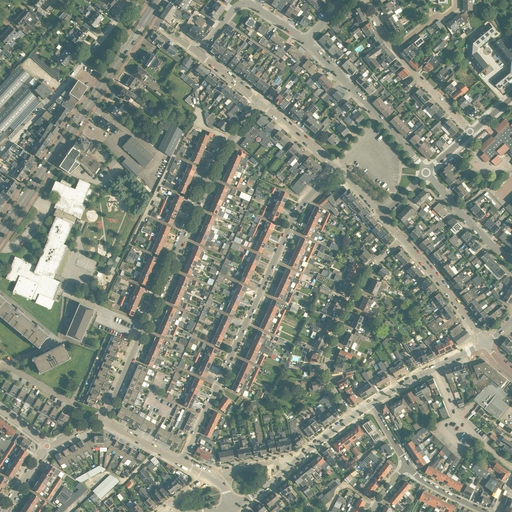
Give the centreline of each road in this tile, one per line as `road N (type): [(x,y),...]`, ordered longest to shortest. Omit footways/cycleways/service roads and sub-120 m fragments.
road 1 (residential): [(103,420),(217,155),(259,102)]
road 2 (residential): [(181,463),(294,215),(332,164)]
road 3 (tertiary): [(0,238),(122,52)]
road 4 (tertiary): [(122,52),(0,229)]
road 5 (residential): [(353,417),(328,382),(328,354),(370,265),(400,236)]
road 6 (residential): [(0,154),(129,1)]
road 7 (residential): [(426,173),(304,40)]
road 8 (residential): [(198,53),(242,1),(304,40)]
road 9 (residential): [(483,342),(400,236)]
road 10 (residential): [(511,466),(456,415),(434,368)]
road 11 (residential): [(511,263),(426,173)]
